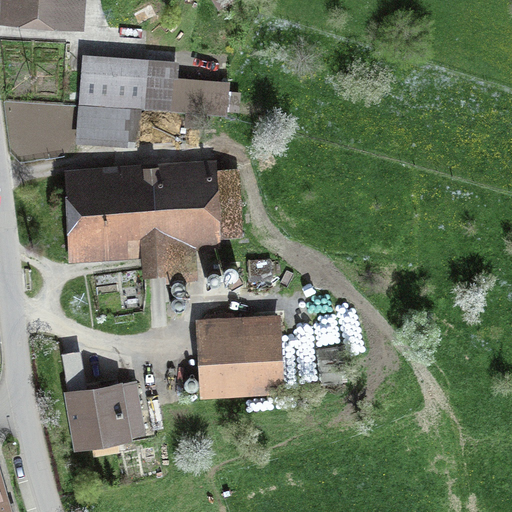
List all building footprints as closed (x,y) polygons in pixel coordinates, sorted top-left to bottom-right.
[(7,0),(6,32),(81,36),(83,0),(7,0)] [(225,0),(206,0),(214,14),(229,6),(225,0)] [(140,116),(174,118),(176,85),(177,69),(82,63),(79,112),(140,116)] [(176,85),(174,118),(230,121),(232,89),(176,85)] [(140,116),(79,112),(76,149),(137,152),(140,116)] [(237,170),(61,188),(69,267),(142,260),(145,289),(195,283),(192,254),(246,249),(237,170)] [(269,266),(245,268),(247,288),(270,286),(269,266)] [(279,324),(197,328),(200,401),(282,398),(279,324)] [(131,390),(63,402),(74,459),(142,446),(131,390)] [(0,511),(10,511),(0,474),(0,511)]
